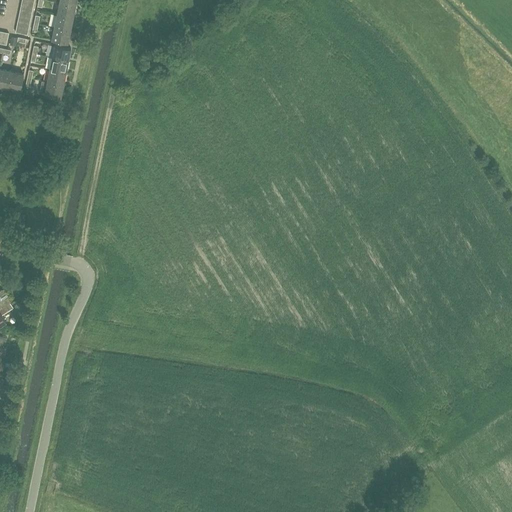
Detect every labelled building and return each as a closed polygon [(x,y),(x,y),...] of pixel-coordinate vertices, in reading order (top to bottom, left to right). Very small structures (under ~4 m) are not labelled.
[(73,18),(75,6),(59,3),(56,15),(73,18)] [(70,30),(73,18),(56,15),(54,27),(70,30)] [(27,34),(28,29),(16,26),(15,32),(27,34)] [(68,43),(70,30),(54,27),(51,39),(68,43)] [(3,31),(0,43),(6,45),(9,33),(3,31)] [(52,57),(68,60),(71,48),(55,44),(52,57)] [(66,73),(68,60),(52,57),(50,69),(66,73)] [(0,85),(8,87),(11,71),(0,68),(0,85)] [(63,85),(66,73),(50,69),(47,81),(63,85)] [(11,71),(8,87),(20,90),(24,74),(11,71)] [(61,97),(63,85),(47,81),(44,94),(61,97)] [(0,308),(10,302),(13,300),(9,293),(9,289),(3,288),(2,291),(0,290),(0,308)] [(2,315),(10,309),(13,307),(10,302),(0,308),(0,325),(6,321),(2,315)]
